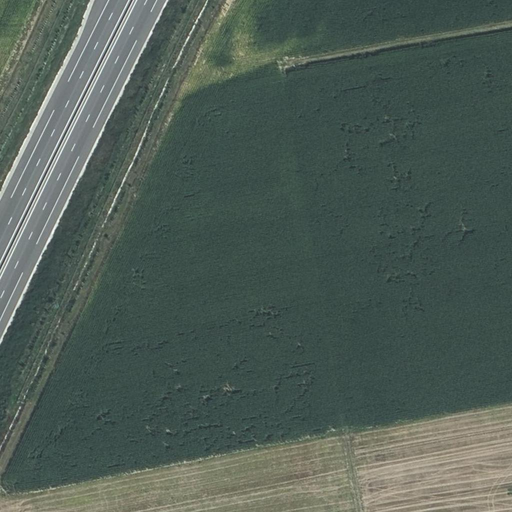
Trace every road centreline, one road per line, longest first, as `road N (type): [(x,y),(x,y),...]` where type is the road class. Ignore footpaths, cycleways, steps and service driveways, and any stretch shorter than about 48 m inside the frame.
road 1 (track): [(207,0),(0,485)]
road 2 (track): [(287,63),(367,511)]
road 3 (motorway): [(0,296),(144,0)]
road 4 (motorway): [(115,0),(0,237)]
road 5 (track): [(511,20),(287,63)]
road 6 (track): [(287,63),(163,95)]
